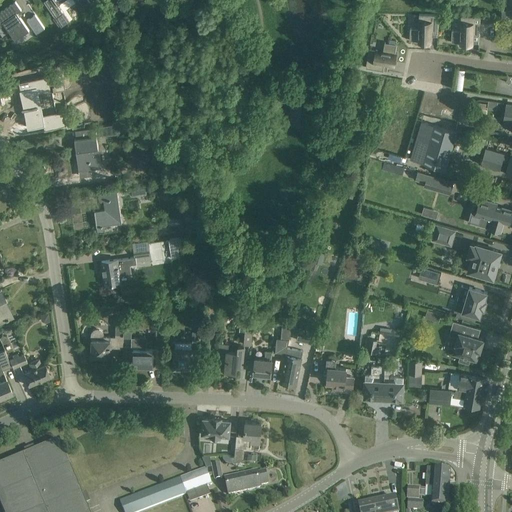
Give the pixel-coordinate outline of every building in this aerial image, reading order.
[(45,0),(44,1),(49,10),(52,14),(60,8),(55,2),(58,0),(75,0),(76,1),(77,0),(45,0)] [(186,14),(198,9),(194,0),(193,0),(186,3),(187,4),(183,6),(186,14)] [(18,12),(21,10),(15,2),(0,12),(0,24),(3,23),(15,40),(23,35),(28,31),(26,27),(17,13),(18,12)] [(28,20),(38,34),(45,28),(36,14),(28,20)] [(409,28),(408,40),(417,41),(417,43),(430,43),(430,33),(436,33),(437,15),(418,15),(418,29),(409,28)] [(473,45),(473,35),(480,35),(480,17),(461,16),(460,30),(452,30),(451,42),(460,42),(460,44),(473,45)] [(495,18),(484,17),(484,25),(495,26),(495,18)] [(369,49),(366,68),(383,71),(385,64),(394,66),(397,54),(395,53),(396,45),(385,43),(383,51),(369,49)] [(28,85),(25,85),(32,119),(33,119),(46,116),(47,121),(73,116),(70,102),(56,105),(52,84),(73,79),(69,64),(25,74),(28,85)] [(11,82),(0,84),(0,101),(3,101),(1,96),(13,94),(11,82)] [(412,126),(419,105),(403,100),(396,123),(399,124),(397,132),(408,135),(411,126),(412,126)] [(498,102),(488,101),(487,110),(497,111),(498,102)] [(511,104),(506,104),(503,120),(511,121),(511,104)] [(422,163),(434,125),(421,121),(410,159),(422,163)] [(129,122),(98,127),(99,135),(117,133),(117,132),(130,130),(129,122)] [(434,125),(422,163),(445,169),(456,131),(434,125)] [(84,137),(76,138),(74,139),(76,151),(79,151),(80,156),(78,156),(80,170),(81,170),(81,167),(89,166),(89,169),(99,167),(101,167),(96,135),(84,137)] [(506,172),(511,173),(511,155),(511,156),(503,153),(486,148),(481,163),(499,168),(501,160),(509,163),(506,172)] [(55,184),(73,182),(70,158),(52,160),(55,184)] [(418,172),(416,179),(425,182),(424,186),(441,191),(444,179),(418,172)] [(483,182),(471,179),(469,185),(482,189),(483,182)] [(131,187),(133,197),(147,194),(145,184),(131,187)] [(97,231),(100,231),(104,230),(103,225),(122,222),(117,189),(98,192),(99,201),(104,200),(105,210),(94,211),(97,231)] [(506,220),(510,207),(477,197),(475,202),(470,200),(468,209),(480,212),(477,222),(498,228),(500,218),(506,220)] [(424,206),(422,214),(437,218),(439,211),(424,206)] [(455,230),(437,225),(433,239),(450,245),(455,230)] [(180,237),(169,239),(170,250),(178,249),(178,245),(182,245),(180,237)] [(373,238),(370,246),(377,249),(380,241),(373,238)] [(468,253),(474,255),(470,270),(470,271),(471,271),(472,273),(475,274),(477,273),(493,278),(494,275),(495,274),(496,270),(495,269),(501,251),(476,244),(476,245),(471,243),(468,253)] [(136,249),(134,249),(135,257),(135,258),(151,255),(150,247),(148,247),(136,249)] [(316,250),(312,262),(319,264),(322,251),(316,250)] [(111,260),(101,261),(105,285),(115,283),(120,283),(119,274),(130,272),(129,264),(136,263),(135,258),(135,257),(128,258),(117,259),(111,260)] [(422,266),(418,278),(430,281),(438,283),(441,272),(422,266)] [(469,287),(465,302),(460,301),(457,312),(456,316),(466,319),(468,313),(479,316),(480,316),(480,315),(482,308),(484,309),(484,308),(486,301),(487,300),(486,300),(484,300),(487,292),(486,291),(470,287),(469,287)] [(0,322),(12,317),(7,305),(6,306),(3,300),(5,300),(0,290),(0,289),(0,322)] [(427,309),(425,317),(438,321),(440,313),(427,309)] [(163,345),(164,314),(157,314),(156,345),(163,345)] [(91,334),(92,339),(91,356),(90,355),(90,356),(99,356),(99,354),(109,354),(109,357),(110,357),(110,348),(112,348),(112,344),(115,344),(115,348),(123,348),(123,338),(123,334),(124,319),(115,318),(115,337),(112,337),(104,336),(103,332),(102,330),(100,330),(97,329),(94,329),(92,331),(91,334)] [(250,344),(253,320),(246,319),(244,344),(250,344)] [(301,320),(297,340),(317,344),(320,329),(306,326),(307,321),(301,320)] [(452,353),(461,356),(459,360),(468,363),(469,358),(476,360),(479,352),(483,339),(469,335),(472,326),(453,321),(450,330),(458,332),(454,344),(455,345),(452,353)] [(293,324),(282,323),(281,339),(276,338),(275,352),(283,352),(285,352),(286,348),(287,348),(293,324)] [(175,342),(174,367),(192,367),(192,349),(200,349),(200,331),(192,331),(192,343),(175,342)] [(131,336),(131,347),(139,347),(139,349),(133,349),(132,366),(153,366),(153,349),(146,349),(146,347),(147,347),(147,336),(139,336),(131,336)] [(377,339),(366,337),(365,349),(367,349),(367,352),(371,353),(371,354),(380,356),(382,346),(377,345),(377,339)] [(242,366),(243,356),(244,346),(239,345),(238,352),(228,351),(229,343),(219,343),(218,364),(225,364),(225,370),(236,372),(237,366),(242,366)] [(282,372),(280,382),(296,385),(303,351),(287,348),(286,348),(285,352),(284,354),(286,354),(282,372)] [(0,397),(12,393),(8,383),(3,370),(11,367),(5,350),(0,352),(0,365),(0,366),(0,365),(0,397)] [(270,375),(271,365),(273,351),(266,351),(265,358),(255,358),(255,363),(254,373),(270,375)] [(27,363),(23,354),(18,356),(17,354),(12,356),(13,358),(9,360),(13,369),(27,363)] [(29,363),(31,370),(23,373),(28,386),(50,377),(45,364),(42,365),(40,359),(29,363)] [(352,391),(353,381),(354,375),(351,374),(351,369),(346,368),(335,367),(336,360),(327,359),(326,366),(328,367),(327,382),(333,383),(333,385),(336,385),(336,389),(352,391)] [(422,361),(409,360),(408,374),(416,374),(422,374),(422,361)] [(372,400),(383,400),(385,366),(372,366),(371,374),(365,374),(365,378),(364,378),(363,398),(372,399),(372,400)] [(385,366),(383,400),(394,401),(394,400),(404,400),(405,380),(403,380),(404,375),(398,375),(398,367),(385,366)] [(466,388),(482,390),(485,378),(475,376),(462,374),(460,373),(457,387),(459,387),(466,388)] [(479,408),(482,390),(466,388),(466,390),(456,389),(455,390),(430,387),(429,400),(450,402),(451,395),(465,397),(464,405),(479,408)] [(210,437),(220,437),(220,435),(229,436),(230,421),(221,420),(221,418),(212,417),(212,419),(203,419),(202,434),(211,435),(210,437)] [(259,444),(260,434),(261,424),(245,422),(244,436),(251,437),(251,443),(259,444)] [(0,465),(0,503),(3,511),(89,511),(59,440),(0,465)] [(234,456),(234,462),(237,462),(242,462),(243,449),(235,448),(234,456)] [(248,454),(247,462),(256,463),(256,455),(248,454)] [(222,478),(219,464),(212,465),(215,480),(222,478)] [(181,478),(187,494),(189,499),(196,496),(194,491),(212,484),(206,468),(181,478)] [(426,487),(432,488),(432,486),(449,487),(450,470),(427,468),(426,487)] [(261,487),(260,486),(260,485),(268,484),(265,471),(257,473),(257,472),(225,479),(228,494),(261,487)] [(120,502),(122,508),(123,511),(140,511),(187,494),(181,478),(120,502)] [(432,486),(432,488),(431,505),(447,506),(449,487),(432,486)] [(419,499),(419,498),(419,488),(408,488),(407,499),(419,499)] [(386,500),(372,503),(374,511),(398,511),(395,498),(392,498),(392,499),(386,500)] [(407,501),(407,510),(422,511),(422,501),(407,501)] [(374,511),(372,503),(359,506),(360,511),(374,511)]
